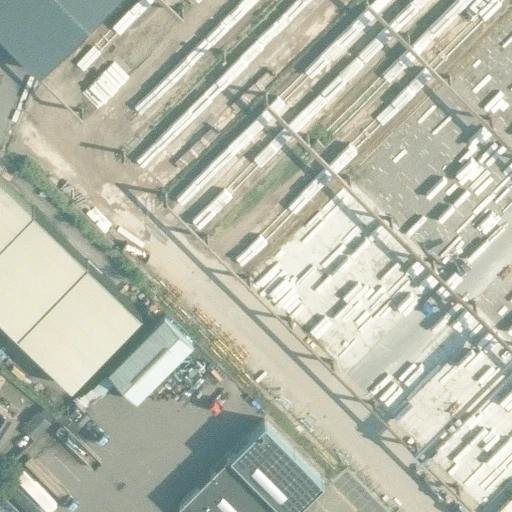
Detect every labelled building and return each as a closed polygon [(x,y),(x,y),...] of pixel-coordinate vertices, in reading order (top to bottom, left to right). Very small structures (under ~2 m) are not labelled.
[(102,0),(0,0),(0,26),(36,64),(102,0)] [(221,84),(250,57),(242,48),(213,75),(221,84)] [(245,142),(255,150),(291,112),(282,104),(245,142)] [(140,309),(30,203),(0,173),(0,313),(69,381),(140,309)] [(443,203),(427,219),(462,252),(507,204),(483,182),(454,213),(443,203)] [(394,388),(427,422),(509,342),(507,330),(435,258),(450,255),(448,248),(438,237),(424,240),(418,228),(407,230),(410,236),(373,198),(366,204),(369,221),(350,224),(358,239),(348,249),(353,254),(331,276),(336,284),(331,289),(333,299),(340,311),(330,320),(336,330),(364,359),(367,373),(384,390),(394,388)] [(191,340),(162,311),(106,368),(135,397),(191,340)] [(102,368),(88,382),(98,391),(112,377),(102,368)] [(0,437),(15,413),(0,403),(0,437)] [(177,500),(189,511),(283,511),(322,474),(263,414),(177,500)]
